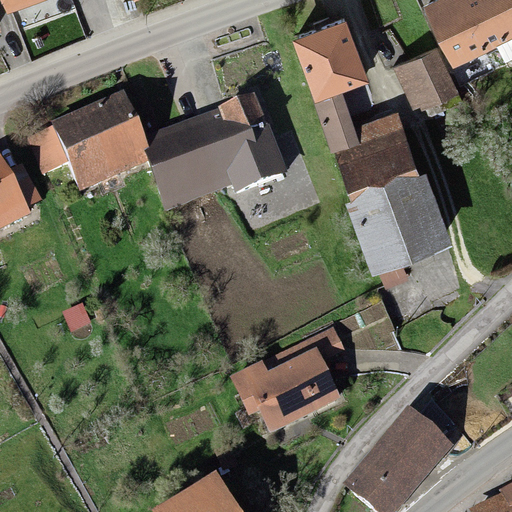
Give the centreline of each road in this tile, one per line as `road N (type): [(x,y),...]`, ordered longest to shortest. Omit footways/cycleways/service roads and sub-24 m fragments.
road 1 (residential): [(315,511),(325,477),(511,293)]
road 2 (secondary): [(0,103),(260,0)]
